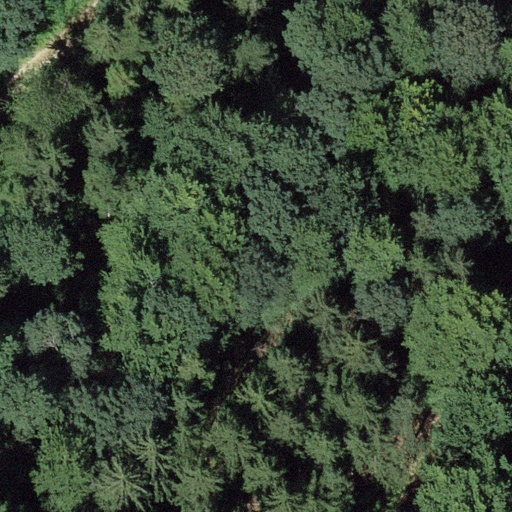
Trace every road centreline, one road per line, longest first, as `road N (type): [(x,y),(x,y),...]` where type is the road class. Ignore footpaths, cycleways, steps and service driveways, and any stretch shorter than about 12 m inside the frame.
road 1 (track): [(375,511),(511,417)]
road 2 (track): [(96,0),(0,87)]
